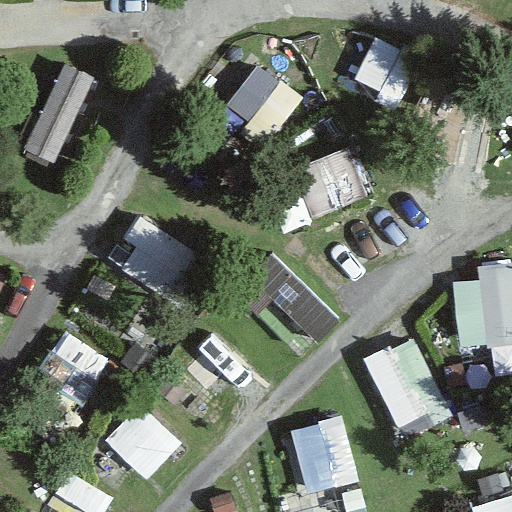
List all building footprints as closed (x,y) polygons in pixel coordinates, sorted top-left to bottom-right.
[(374,38),(359,83),(403,98),(419,53),(374,38)] [(51,153),(92,68),(65,57),(26,139),(51,153)] [(282,82),(256,63),(229,99),(254,118),(282,82)] [(352,145),(304,159),(320,210),(367,195),(352,145)] [(176,275),(190,236),(133,216),(119,254),(176,275)] [(343,313),(273,251),(250,276),(321,339),(343,313)] [(511,258),(478,263),(487,339),(511,335),(511,258)] [(213,327),(181,362),(219,396),(251,361),(213,327)] [(450,405),(413,332),(367,355),(404,428),(450,405)] [(142,403),(109,439),(148,473),(180,438),(142,403)] [(339,415),(292,427),(308,488),(355,475),(339,415)] [(511,511),(511,494),(475,505),(476,511),(511,511)]
